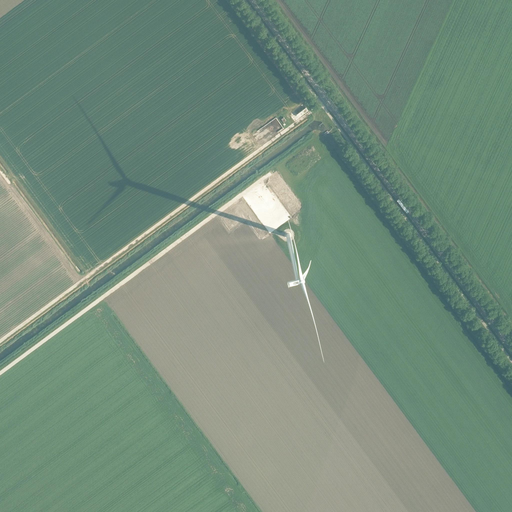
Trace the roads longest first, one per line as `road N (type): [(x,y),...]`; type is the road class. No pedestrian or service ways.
road 1 (secondary): [(511,350),(250,0)]
road 2 (track): [(326,100),(0,340)]
